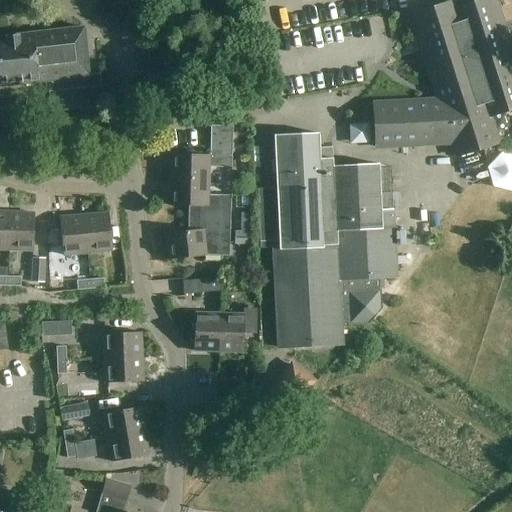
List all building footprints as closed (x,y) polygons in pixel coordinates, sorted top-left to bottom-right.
[(109,0),(99,13),(100,14),(115,27),(129,8),(118,0),(109,0)] [(377,147),(389,146),(433,144),(433,140),(451,134),(459,157),(497,145),(488,117),(511,109),(511,61),(492,0),(480,0),(453,9),(451,2),(413,14),(444,110),(432,114),(431,103),(373,107),(375,147),(377,147)] [(89,75),(84,30),(0,38),(0,87),(51,82),(52,91),(48,91),(50,113),(106,107),(104,86),(102,86),(101,74),(89,75)] [(352,140),(372,139),(371,118),(351,119),(352,140)] [(169,207),(188,207),(230,208),(230,196),(208,196),(208,168),(231,169),(232,127),(210,127),(209,157),(171,156),(169,207)] [(379,280),(383,279),(396,279),(389,146),(377,147),(377,165),(332,167),(331,148),(319,148),(319,134),(274,136),(279,249),(273,249),(278,348),(342,345),(341,329),(341,325),(348,324),(348,325),(368,325),(381,309),(380,291),(379,291),(379,280)] [(492,159),(463,164),(466,183),(495,178),(492,159)] [(230,208),(188,207),(187,232),(166,235),(169,261),(204,257),(228,257),(230,208)] [(0,250),(9,251),(10,213),(0,212),(0,250)] [(10,213),(9,251),(33,252),(35,214),(10,213)] [(85,216),(88,253),(113,251),(110,214),(85,216)] [(88,253),(85,216),(60,219),(63,256),(88,253)] [(44,283),(45,258),(31,258),(30,283),(44,283)] [(0,287),(8,288),(8,277),(3,277),(4,268),(0,267),(0,287)] [(57,291),(74,293),(76,276),(58,275),(57,291)] [(8,277),(8,288),(21,288),(22,278),(8,277)] [(91,281),(91,290),(105,289),(104,280),(91,281)] [(220,280),(183,282),(184,294),(220,292),(220,280)] [(91,290),(91,281),(77,282),(78,291),(91,290)] [(219,314),(218,352),(243,353),(244,334),(256,335),(257,309),(243,309),(243,315),(219,314)] [(218,352),(219,314),(195,313),(193,351),(218,352)] [(42,323),(42,337),(53,336),(52,322),(42,323)] [(104,360),(142,357),(140,333),(102,335),(104,360)] [(55,347),(56,374),(66,374),(65,347),(55,347)] [(142,357),(104,360),(105,384),(143,381),(142,357)] [(313,382),(292,365),(268,395),(289,412),(313,382)] [(22,389),(31,388),(30,371),(20,372),(22,389)] [(86,403),(58,408),(61,422),(88,417),(86,403)] [(107,438),(145,431),(140,407),(102,415),(107,438)] [(77,457),(71,431),(62,433),(67,459),(77,457)] [(145,431),(107,438),(112,462),(149,455),(145,431)] [(105,480),(94,511),(123,511),(130,487),(105,480)] [(82,511),(63,506),(69,487),(49,481),(44,501),(54,504),(51,511),(82,511)] [(22,511),(27,498),(14,494),(9,511),(22,511)]
